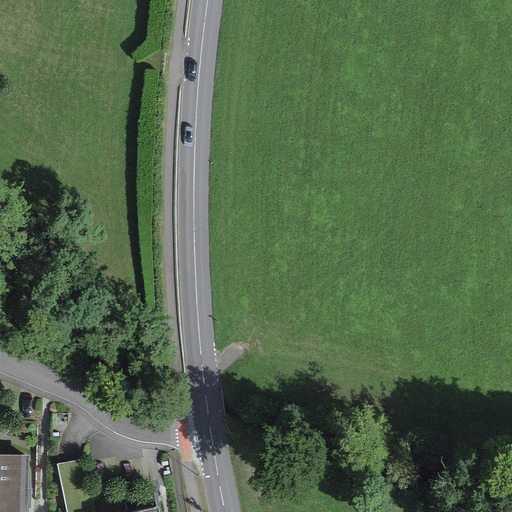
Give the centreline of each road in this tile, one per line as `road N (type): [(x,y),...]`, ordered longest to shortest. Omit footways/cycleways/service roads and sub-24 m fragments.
road 1 (primary): [(205,0),(193,239),(212,439)]
road 2 (residential): [(212,439),(186,443),(144,430),(0,353)]
